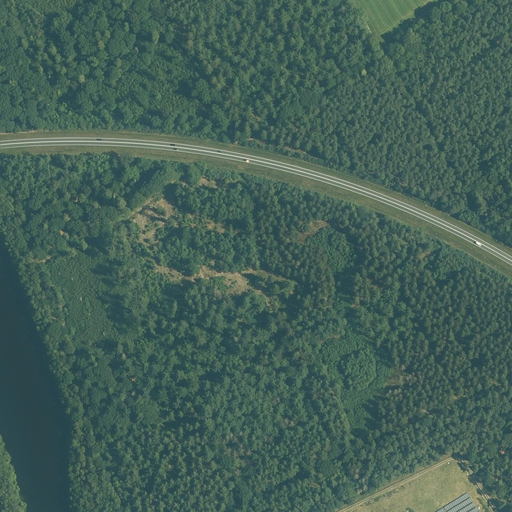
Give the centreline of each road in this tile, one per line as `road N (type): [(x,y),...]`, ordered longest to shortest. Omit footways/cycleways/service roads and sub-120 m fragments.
road 1 (trunk): [(0,146),(175,147),(291,169),(393,203),(511,262)]
road 2 (track): [(133,0),(182,53),(235,144),(469,0)]
road 3 (track): [(496,511),(458,458),(342,511)]
